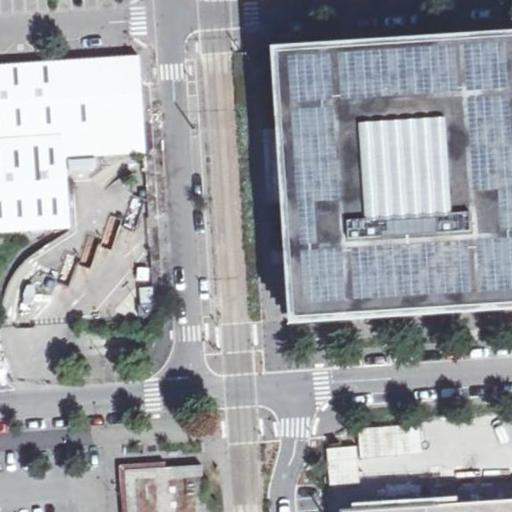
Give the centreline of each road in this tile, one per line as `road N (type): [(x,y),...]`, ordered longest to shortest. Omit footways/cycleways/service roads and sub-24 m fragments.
road 1 (residential): [(187,391),(170,23)]
road 2 (residential): [(170,23),(449,0)]
road 3 (residential): [(277,390),(511,370)]
road 4 (residential): [(0,404),(187,391)]
road 5 (residential): [(0,31),(170,23)]
road 6 (residential): [(277,390),(295,426),(283,511)]
